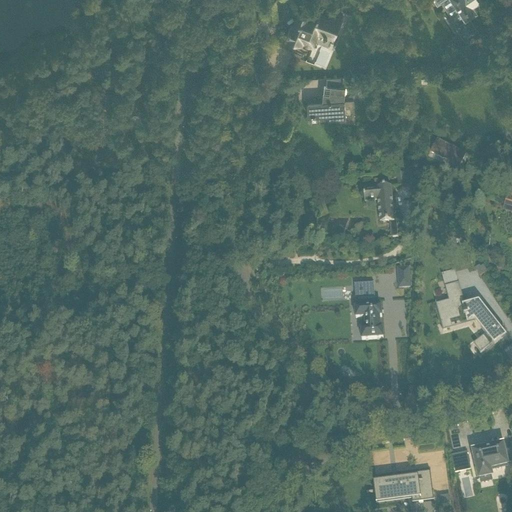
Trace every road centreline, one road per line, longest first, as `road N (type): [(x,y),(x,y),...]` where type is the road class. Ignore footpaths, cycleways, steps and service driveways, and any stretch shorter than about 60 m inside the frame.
road 1 (residential): [(299,373),(244,288),(230,227),(241,0)]
road 2 (residential): [(391,420),(464,409),(511,389)]
